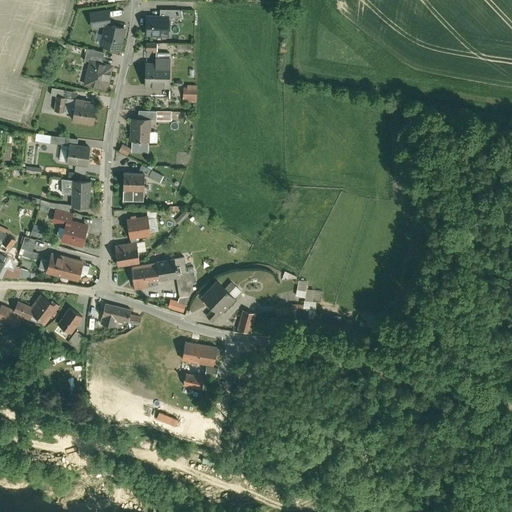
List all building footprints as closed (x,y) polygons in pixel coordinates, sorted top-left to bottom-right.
[(113,3),(93,6),(95,20),(108,18),(112,15),(116,16),(113,3)] [(164,3),(163,9),(174,9),(174,11),(184,11),(184,3),(164,3)] [(150,9),(150,26),(174,26),(174,11),(174,9),(163,9),(150,9)] [(119,41),(125,18),(116,16),(112,15),(108,18),(103,38),(119,41)] [(92,54),(105,56),(107,45),(90,42),(88,53),(92,54)] [(148,57),(148,81),(173,81),(173,46),(159,46),(159,57),(148,57)] [(111,84),(117,59),(105,56),(92,54),(87,79),(111,84)] [(200,96),(200,79),(198,79),(187,79),(187,96),(198,96),(200,96)] [(76,108),(78,92),(71,91),(69,107),(76,108)] [(75,115),(97,119),(100,97),(88,96),(89,94),(78,92),(76,108),(75,115)] [(141,105),(141,113),(150,113),(160,113),(160,105),(141,105)] [(141,113),(134,113),(134,136),(150,136),(150,113),(141,113)] [(54,137),(55,130),(39,128),(38,136),(54,138),(54,137)] [(54,137),(69,139),(70,132),(55,130),(54,137)] [(91,161),(94,140),(80,138),(73,137),(73,139),(70,158),(91,161)] [(126,139),(122,146),(131,150),(134,143),(126,139)] [(155,164),(145,159),(141,168),(149,168),(149,170),(151,171),(155,164)] [(155,164),(151,171),(163,178),(167,170),(155,164)] [(141,168),(127,167),(126,185),(137,185),(148,185),(149,170),(149,168),(141,168)] [(66,194),(69,179),(63,177),(53,175),(49,191),(66,194)] [(76,180),(75,202),(91,203),(92,176),(76,175),(76,180)] [(137,195),(137,185),(126,185),(126,195),(137,195)] [(44,194),(43,198),(58,203),(72,207),(73,200),(53,197),(44,194)] [(42,204),(56,209),(58,203),(43,198),(42,204)] [(69,219),(74,220),(76,215),(78,208),(72,207),(58,203),(56,209),(55,215),(69,219)] [(187,206),(178,215),(182,219),(191,210),(187,206)] [(133,233),(134,233),(140,232),(154,230),(152,210),(135,212),(135,213),(131,214),(133,233)] [(86,242),(92,220),(76,215),(74,220),(69,219),(64,236),(86,242)] [(18,234),(12,229),(5,238),(12,243),(18,234)] [(35,246),(39,234),(32,232),(27,230),(24,242),(27,243),(35,246)] [(141,237),(142,247),(149,246),(147,236),(141,237)] [(121,260),(143,258),(142,247),(141,237),(135,237),(118,239),(121,260)] [(35,246),(27,243),(25,249),(39,254),(41,248),(35,246)] [(84,260),(52,251),(50,259),(47,258),(47,260),(45,266),(47,266),(46,270),(46,271),(79,280),(81,271),(86,272),(88,266),(83,265),(84,260)] [(161,256),(164,275),(174,273),(173,270),(181,268),(179,254),(161,256)] [(152,282),(151,276),(158,275),(158,276),(164,275),(161,256),(134,260),(137,284),(152,282)] [(300,271),(288,266),(285,272),(298,277),(300,271)] [(195,269),(179,271),(182,292),(194,291),(197,287),(195,269)] [(220,273),(204,289),(216,301),(209,308),(215,315),(223,308),(224,309),(240,293),(220,273)] [(310,276),(301,274),(299,290),(308,291),(309,283),(310,276)] [(317,284),(309,283),(308,291),(308,295),(315,295),(317,284)] [(55,300),(41,289),(31,302),(33,307),(43,315),(55,300)] [(173,293),(171,302),(186,307),(189,298),(173,293)] [(296,297),(295,309),(317,310),(319,295),(315,295),(308,295),(307,294),(306,298),(296,297)] [(15,305),(14,306),(21,309),(30,313),(33,307),(31,302),(18,296),(15,305)] [(86,308),(73,299),(62,316),(74,325),(86,308)] [(2,300),(0,304),(0,312),(10,316),(11,313),(14,306),(15,305),(2,300)] [(130,307),(104,300),(101,313),(103,314),(101,322),(118,326),(120,318),(127,320),(129,311),(130,307)] [(255,306),(246,303),(241,322),(250,325),(255,306)] [(334,309),(324,307),(322,315),(342,320),(344,311),(334,309)] [(142,315),(129,311),(127,320),(140,323),(142,315)] [(78,346),(88,338),(82,331),(72,339),(78,346)] [(222,339),(190,333),(187,349),(207,353),(207,356),(211,357),(218,358),(222,339)] [(218,358),(211,357),(209,367),(221,369),(223,359),(218,358)] [(209,368),(190,365),(188,376),(206,380),(209,368)] [(87,389),(87,367),(77,367),(77,389),(87,389)] [(166,408),(163,416),(182,424),(185,416),(166,408)]
